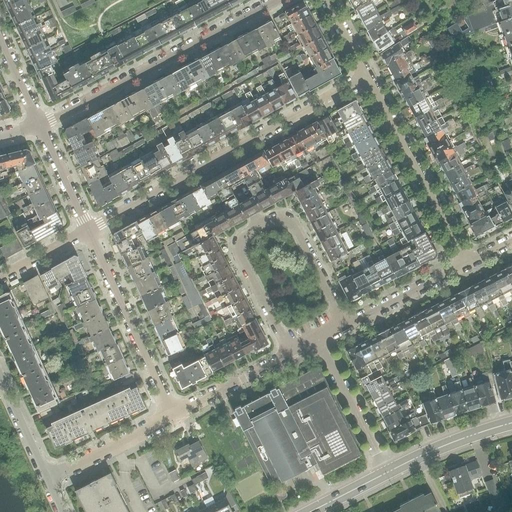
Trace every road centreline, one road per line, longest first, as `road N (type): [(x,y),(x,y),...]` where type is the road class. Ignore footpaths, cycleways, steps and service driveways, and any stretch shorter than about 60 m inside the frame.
road 1 (residential): [(281,0),(39,124)]
road 2 (residential): [(468,266),(368,77)]
road 3 (residential): [(89,234),(174,414)]
road 4 (residential): [(368,77),(225,157)]
road 5 (residential): [(225,157),(89,234)]
road 6 (residential): [(290,356),(238,253),(239,240),(260,227)]
road 7 (residential): [(260,227),(292,226),(346,328)]
road 8 (residential): [(317,343),(387,472)]
road 9 (residential): [(45,480),(174,414)]
road 10 (residential): [(346,328),(468,266)]
road 11 (secondary): [(511,423),(387,472)]
road 12 (residential): [(174,414),(290,356)]
road 13 (residential): [(39,124),(89,234)]
